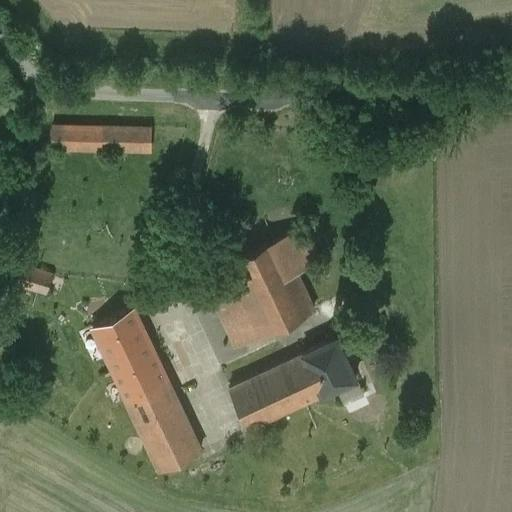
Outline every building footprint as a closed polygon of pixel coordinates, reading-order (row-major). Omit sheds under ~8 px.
[(150,124),(50,119),(49,147),(149,152),(150,124)] [(318,264),(299,221),(239,248),(249,270),(211,287),(237,343),(318,306),(302,271),(318,264)] [(47,297),(55,272),(16,260),(8,285),(47,297)] [(204,449),(139,304),(91,326),(157,471),(204,449)] [(356,377),(336,334),(288,357),(280,339),(220,367),(249,428),(356,377)]
